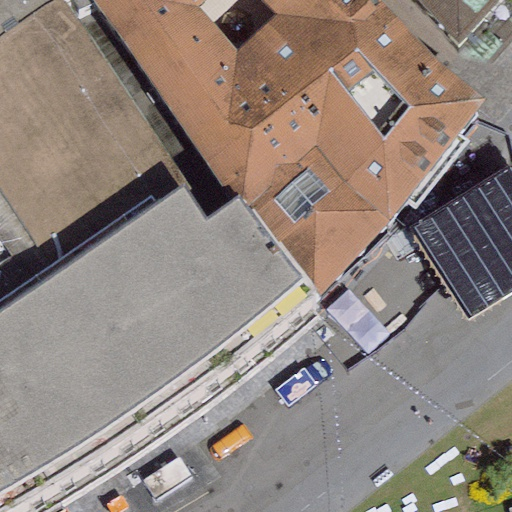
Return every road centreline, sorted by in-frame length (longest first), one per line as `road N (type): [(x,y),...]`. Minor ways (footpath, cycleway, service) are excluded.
road 1 (residential): [(301,511),(511,345)]
road 2 (residential): [(511,129),(386,0)]
